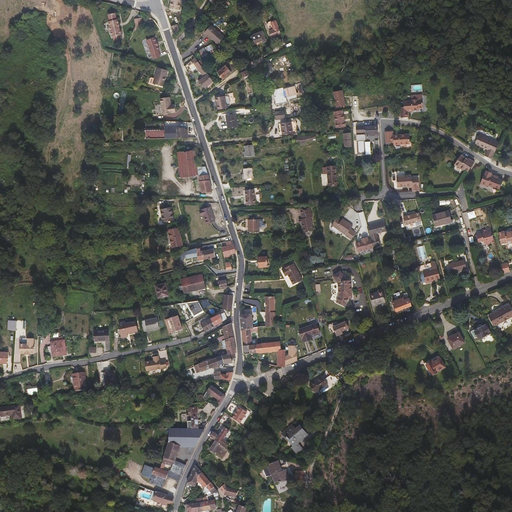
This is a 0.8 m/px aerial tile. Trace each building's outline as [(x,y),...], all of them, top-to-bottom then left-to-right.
[(184,13),(185,5),(178,3),(177,12),(184,13)] [(121,35),(118,19),(117,20),(116,13),(108,15),(110,21),(109,21),(112,37),(113,37),(120,35),(121,35)] [(281,34),(275,20),(266,23),(272,38),(281,34)] [(215,43),(223,35),(215,27),(207,35),(215,43)] [(267,41),(263,31),(259,32),(259,33),(252,36),(255,44),(257,43),(258,45),(267,41)] [(158,51),(159,50),(157,46),(158,46),(156,41),(155,41),(153,37),(145,41),(153,59),(160,56),(158,51)] [(208,54),(204,48),(199,51),(203,57),(208,54)] [(208,65),(205,61),(202,63),(200,60),(198,62),(203,68),(208,65)] [(223,79),(236,69),(228,61),(225,63),(224,63),(219,67),(221,69),(218,72),(223,79)] [(196,68),(191,62),(184,67),(187,76),(196,68)] [(206,88),(213,82),(203,68),(198,62),(194,64),(202,75),(203,74),(205,76),(199,81),(206,88)] [(163,87),(168,70),(157,67),(154,78),(151,78),(150,79),(148,84),(152,85),(153,84),(163,87)] [(297,94),(295,87),(284,90),(286,97),(287,97),(297,94)] [(285,101),(284,96),(279,97),(278,93),(274,94),(275,102),(278,102),(285,101)] [(227,108),(225,96),(215,98),(217,110),(227,108)] [(171,105),(170,97),(160,98),(162,115),(175,113),(175,107),(171,107),(171,105)] [(423,106),(422,100),(417,100),(417,99),(411,100),(411,101),(403,101),(404,108),(404,112),(400,113),(400,117),(408,117),(408,111),(408,109),(412,109),(418,108),(418,107),(423,106)] [(343,109),(333,111),(336,128),(346,126),(343,109)] [(285,111),(275,112),(275,119),(285,119),(285,111)] [(238,127),(236,114),(226,115),(228,128),(238,127)] [(293,134),(291,122),(281,123),(283,135),(293,134)] [(378,126),(374,126),(365,127),(365,135),(372,134),(372,136),(379,135),(378,126)] [(188,138),(188,128),(184,128),(184,130),(177,130),(177,139),(188,138)] [(410,144),(409,134),(393,135),(393,131),(385,132),(386,143),(393,142),(394,145),(410,144)] [(351,132),(343,132),(343,147),(352,147),(351,132)] [(492,159),(499,143),(479,134),(475,144),(488,150),(485,156),(492,159)] [(296,143),(316,141),(315,135),(296,137),(296,143)] [(254,156),(253,145),(245,146),(245,151),(244,152),(244,156),(246,156),(246,157),(254,156)] [(193,178),(193,167),(197,167),(197,163),(195,151),(185,151),(179,152),(177,152),(178,165),(178,178),(183,178),(193,178)] [(468,171),(474,162),(470,159),(469,161),(461,155),(454,164),(464,171),(465,169),(468,171)] [(212,192),(204,163),(197,163),(197,167),(193,167),(193,178),(199,178),(202,193),(212,192)] [(178,165),(165,165),(158,165),(157,197),(167,197),(183,197),(183,178),(178,178),(178,165)] [(337,185),(335,166),(327,166),(328,173),(329,186),(337,185)] [(253,180),(252,169),(243,170),(244,181),(253,180)] [(420,191),(419,178),(411,178),(411,176),(397,177),(397,187),(407,187),(412,186),(412,188),(412,191),(420,191)] [(500,189),(503,180),(497,178),(491,176),(487,186),(492,188),(493,187),(500,189)] [(255,205),(254,195),(246,196),(247,206),(255,205)] [(313,230),(310,217),(312,217),(311,212),(311,213),(309,206),(299,207),(302,219),(301,219),(304,233),(313,230)] [(174,220),(171,207),(160,209),(162,222),(174,220)] [(215,221),(210,207),(201,210),(199,211),(201,216),(203,215),(206,224),(215,221)] [(467,212),(468,219),(476,217),(474,210),(467,212)] [(452,222),(449,211),(432,215),(435,226),(452,222)] [(421,212),(404,214),(405,227),(416,225),(416,222),(422,221),(421,212)] [(263,224),(263,219),(258,219),(258,217),(255,217),(255,219),(248,219),(248,232),(259,232),(259,227),(263,227),(265,227),(266,226),(266,224),(265,224),(263,224)] [(353,226),(346,221),(345,222),(342,220),(337,217),(332,225),(346,235),(346,236),(351,239),(356,233),(351,229),(353,226)] [(494,241),(490,227),(486,228),(486,229),(482,231),(482,234),(475,236),(477,243),(483,241),(484,243),(488,245),(490,242),(494,241)] [(182,245),(178,228),(168,230),(172,247),(182,245)] [(511,242),(511,231),(505,233),(504,231),(498,233),(501,244),(507,243),(507,244),(511,242)] [(361,238),(362,241),(356,242),(359,252),(374,248),(371,236),(361,238)] [(236,253),(233,244),(232,245),(231,241),(225,242),(225,246),(222,247),(224,257),(229,256),(229,254),(236,253)] [(202,251),(201,246),(196,247),(196,248),(191,249),(182,252),(184,260),(192,258),(192,256),(198,255),(199,261),(205,259),(202,251)] [(216,257),(214,248),(202,251),(205,259),(216,257)] [(268,267),(267,256),(258,257),(259,267),(268,267)] [(466,269),(463,260),(448,264),(451,273),(466,269)] [(510,271),(508,263),(500,265),(503,273),(510,271)] [(303,279),(296,266),(283,269),(286,275),(289,274),(294,284),(303,279)] [(440,278),(437,269),(432,270),(423,273),(426,282),(440,278)] [(349,299),(348,281),(343,281),(337,273),(330,277),(336,285),(337,298),(334,303),(342,307),(346,299),(349,299)] [(205,288),(202,275),(181,280),(184,293),(205,288)] [(227,287),(226,280),(218,281),(220,288),(227,287)] [(169,296),(166,283),(155,286),(158,298),(169,296)] [(386,302),(383,291),(370,295),(372,305),(386,302)] [(231,310),(233,296),(224,295),(223,310),(231,310)] [(278,311),(279,299),(275,298),(275,296),(265,296),(266,326),(276,326),(276,312),(278,311)] [(396,310),(412,306),(409,298),(404,299),(403,297),(393,300),(396,310)] [(201,307),(198,301),(187,303),(195,317),(204,312),(201,307)] [(511,312),(507,304),(488,314),(493,325),(511,314),(511,312)] [(253,327),(251,315),(250,313),(240,315),(242,328),(252,328),(253,327)] [(223,322),(220,314),(211,318),(208,315),(195,322),(197,326),(201,323),(206,331),(223,322)] [(182,328),(178,316),(165,320),(170,332),(182,328)] [(159,329),(157,318),(141,321),(144,332),(159,329)] [(7,330),(16,330),(17,320),(8,320),(7,330)] [(138,331),(135,321),(119,325),(122,337),(127,336),(127,334),(138,331)] [(233,336),(231,323),(223,327),(225,340),(233,336)] [(313,339),(311,335),(320,332),(317,323),(299,329),(303,342),(313,339)] [(491,333),(485,323),(482,325),(481,324),(480,323),(479,324),(478,325),(477,326),(477,327),(473,330),(477,337),(478,340),(491,333)] [(350,331),(347,324),(334,329),(337,336),(350,331)] [(252,332),(252,328),(242,328),(243,345),(253,345),(253,340),(252,332)] [(109,341),(109,330),(94,331),(94,342),(109,341)] [(465,342),(459,332),(447,339),(453,349),(465,342)] [(235,348),(233,336),(225,340),(226,341),(227,346),(227,350),(235,348)] [(34,354),(35,344),(34,344),(34,339),(27,339),(27,344),(19,344),(19,354),(24,354),(24,355),(29,355),(29,354),(34,354)] [(66,354),(65,340),(51,342),(52,356),(66,354)] [(281,349),(280,341),(261,343),(261,344),(258,344),(257,353),(257,354),(263,353),(263,352),(278,350),(278,363),(275,363),(275,366),(285,366),(285,365),(285,353),(286,349),(281,349)] [(257,353),(258,344),(253,345),(243,345),(244,354),(257,353)] [(298,360),(297,345),(289,345),(289,353),(285,353),(285,365),(298,360)] [(0,362),(8,363),(9,353),(0,352),(0,362)] [(231,358),(236,357),(235,353),(228,353),(225,354),(218,357),(216,357),(219,365),(225,363),(230,363),(229,367),(234,368),(235,362),(232,362),(231,358)] [(167,366),(165,359),(160,360),(160,358),(159,358),(158,354),(153,355),(153,359),(151,360),(150,359),(145,360),(146,370),(167,366)] [(219,365),(216,357),(198,364),(201,370),(201,371),(213,367),(213,368),(217,367),(217,368),(220,367),(219,365)] [(432,374),(445,367),(439,357),(426,364),(432,374)] [(117,386),(114,371),(104,373),(106,388),(117,386)] [(231,380),(233,371),(227,372),(226,374),(221,374),(222,378),(231,380)] [(87,389),(84,372),(73,374),(75,391),(87,389)] [(315,392),(328,384),(325,380),(322,376),(310,384),(315,392)] [(336,384),(331,377),(325,380),(328,384),(330,388),(336,384)] [(42,393),(41,385),(35,386),(36,391),(27,392),(28,395),(42,393)] [(205,402),(209,395),(218,401),(216,403),(220,405),(226,395),(211,385),(203,397),(201,398),(201,394),(197,395),(197,393),(188,395),(190,404),(205,402)] [(22,418),(20,405),(0,407),(0,408),(1,416),(12,415),(15,415),(15,419),(22,418)] [(198,421),(198,407),(189,407),(189,415),(192,415),(191,421),(187,421),(187,429),(198,430),(198,423),(199,423),(199,421),(198,421)] [(240,419),(245,411),(239,407),(234,415),(240,419)] [(307,435),(300,426),(297,429),(294,431),(291,428),(283,434),(293,446),(291,448),(296,453),(303,448),(298,442),(307,435)] [(223,441),(229,431),(224,427),(219,436),(213,432),(210,437),(221,444),(223,441)] [(195,447),(204,430),(198,430),(187,429),(169,429),(169,442),(180,446),(187,446),(195,447)] [(246,450),(254,435),(250,431),(248,438),(249,439),(243,448),(246,450)] [(217,455),(222,447),(223,448),(222,449),(226,451),(228,449),(222,446),(221,444),(210,437),(208,440),(214,444),(209,450),(217,455)] [(175,461),(180,446),(169,442),(162,462),(165,463),(171,465),(171,464),(174,465),(175,461)] [(181,475),(186,465),(175,461),(174,465),(171,471),(181,475)] [(289,478),(286,469),(282,471),(278,461),(268,465),(276,484),(289,478)] [(200,482),(205,476),(195,465),(186,487),(191,489),(193,485),(195,486),(196,487),(199,481),(200,482)] [(163,471),(160,470),(157,469),(155,468),(150,466),(148,473),(153,475),(165,479),(167,475),(168,473),(163,471)] [(181,475),(171,471),(169,471),(168,473),(167,475),(179,480),(181,475)] [(162,486),(165,479),(153,475),(150,482),(162,486)] [(214,487),(205,476),(200,482),(203,485),(205,488),(205,489),(208,493),(214,487)] [(236,497),(238,490),(226,487),(224,484),(220,488),(224,493),(227,494),(236,497)] [(218,491),(214,487),(208,493),(210,496),(213,494),(218,491)] [(172,505),(174,497),(157,492),(154,500),(163,503),(172,505)] [(273,511),(273,500),(263,500),(263,511),(273,511)] [(203,511),(206,511),(205,502),(197,504),(197,511),(203,511)]
